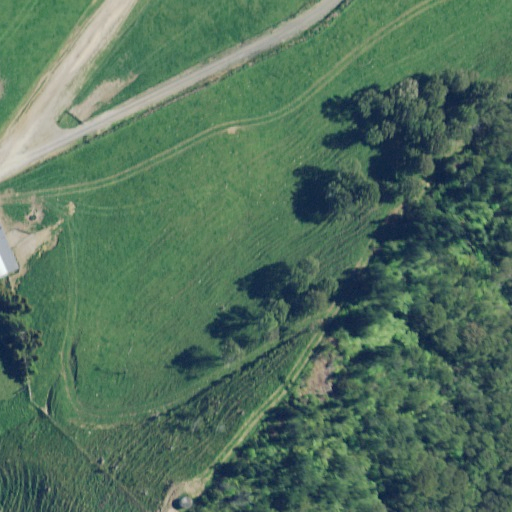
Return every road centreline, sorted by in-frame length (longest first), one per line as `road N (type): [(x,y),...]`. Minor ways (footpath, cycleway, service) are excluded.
road 1 (track): [(13,140),(320,0)]
road 2 (track): [(113,0),(13,140)]
